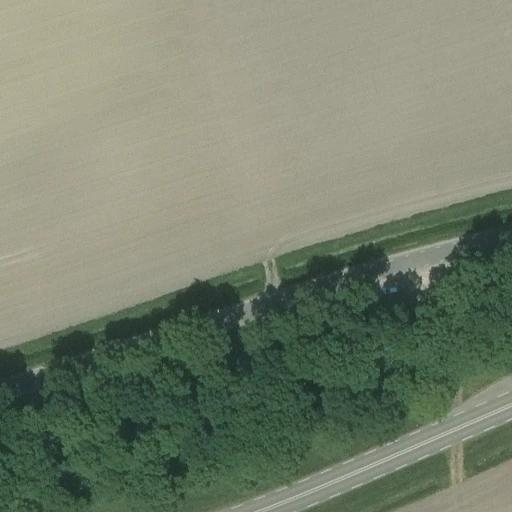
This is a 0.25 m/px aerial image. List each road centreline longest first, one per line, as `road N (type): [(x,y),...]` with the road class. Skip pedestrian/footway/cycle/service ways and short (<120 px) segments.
road 1 (unclassified): [(511,237),(0,390)]
road 2 (secondary): [(255,511),(511,406)]
